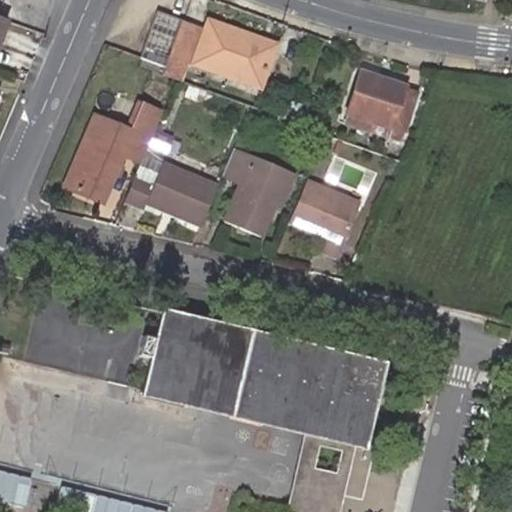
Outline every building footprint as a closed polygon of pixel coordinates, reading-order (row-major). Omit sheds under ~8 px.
[(157,14),(140,60),(166,70),(183,23),(157,14)] [(0,17),(0,74),(18,24),(0,17)] [(206,28),(184,20),(183,23),(166,70),(188,78),(193,65),(206,28)] [(240,40),(242,35),(208,22),(206,28),(193,65),(259,90),(273,53),(240,40)] [(276,47),(242,35),(240,40),(273,53),(276,47)] [(404,88),(363,74),(349,116),(388,130),(386,138),(398,142),(414,97),(402,92),(404,88)] [(157,129),(163,114),(143,106),(132,133),(96,119),(67,190),(106,206),(126,158),(143,165),(146,156),(149,148),(157,129)] [(320,113),(307,110),(302,121),(315,126),(320,113)] [(157,129),(149,148),(165,154),(168,145),(164,143),(168,133),(157,129)] [(274,202),(286,171),(251,156),(233,150),(222,177),(239,184),(225,221),(260,236),(274,202)] [(143,165),(128,203),(145,210),(148,206),(201,228),(218,186),(146,156),(143,165)] [(293,173),(286,171),(274,202),(281,205),(293,173)] [(303,180),(287,219),(323,235),(318,248),(334,254),(355,201),(303,180)] [(356,448),(367,451),(388,362),(162,310),(142,396),(305,436),(356,448)] [(340,511),(356,448),(305,436),(287,511),(340,511)] [(0,500),(24,508),(33,480),(0,469),(0,500)] [(55,511),(167,511),(61,487),(55,511)]
